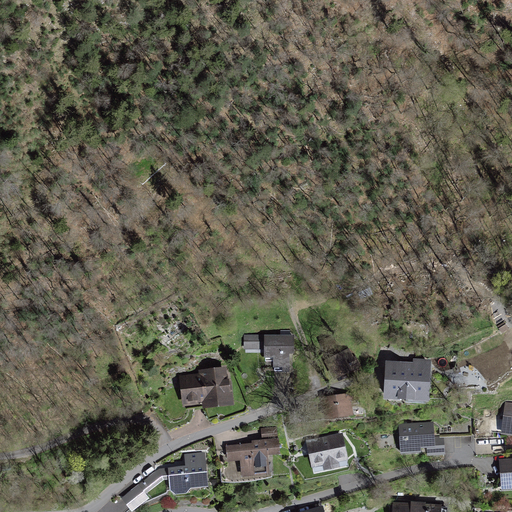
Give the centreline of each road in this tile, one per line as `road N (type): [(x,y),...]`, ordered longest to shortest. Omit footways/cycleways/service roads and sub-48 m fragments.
road 1 (residential): [(83,511),(167,448),(313,392),(362,383)]
road 2 (residential): [(268,511),(412,470),(486,462)]
